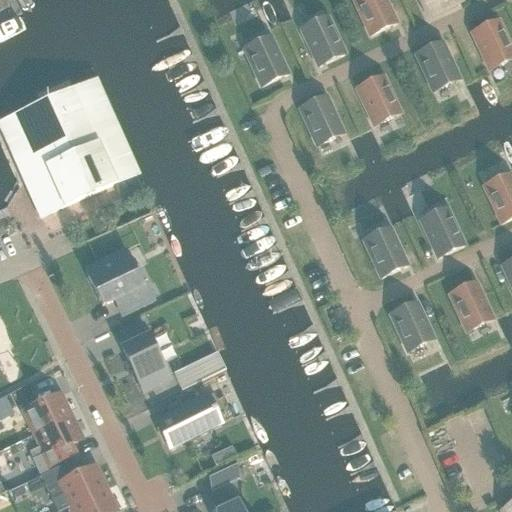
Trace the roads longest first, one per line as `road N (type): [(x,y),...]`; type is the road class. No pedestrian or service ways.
road 1 (residential): [(352,308),(272,124),(279,102),(499,0)]
road 2 (residential): [(25,261),(147,511)]
road 3 (residential): [(438,511),(352,308)]
road 4 (residential): [(352,308),(511,234)]
